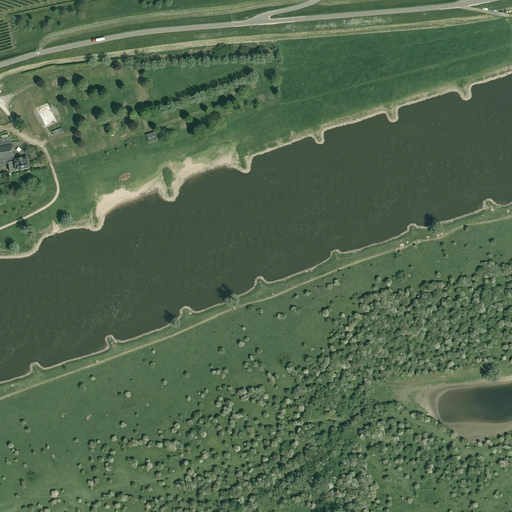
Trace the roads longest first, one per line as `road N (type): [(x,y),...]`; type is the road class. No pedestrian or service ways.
road 1 (tertiary): [(0,64),(120,35),(260,21)]
road 2 (tertiary): [(260,21),(461,4)]
road 3 (track): [(144,108),(155,127),(237,99),(263,83),(260,71),(243,74)]
road 4 (track): [(144,108),(137,84),(115,63),(33,83)]
